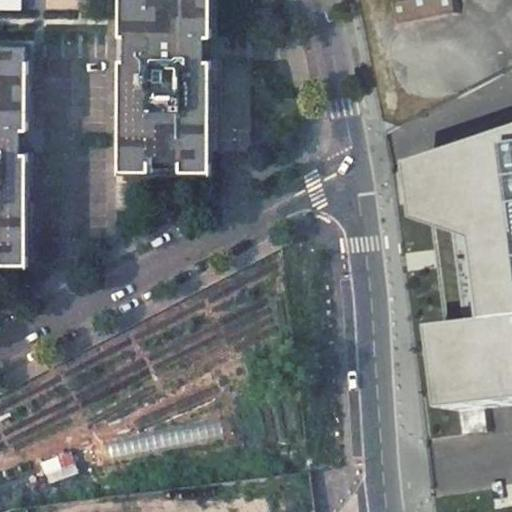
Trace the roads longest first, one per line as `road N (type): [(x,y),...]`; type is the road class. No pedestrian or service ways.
road 1 (unclassified): [(0,347),(356,162)]
road 2 (unclassified): [(385,511),(383,288),(356,162)]
road 3 (unclassified): [(356,162),(320,0)]
